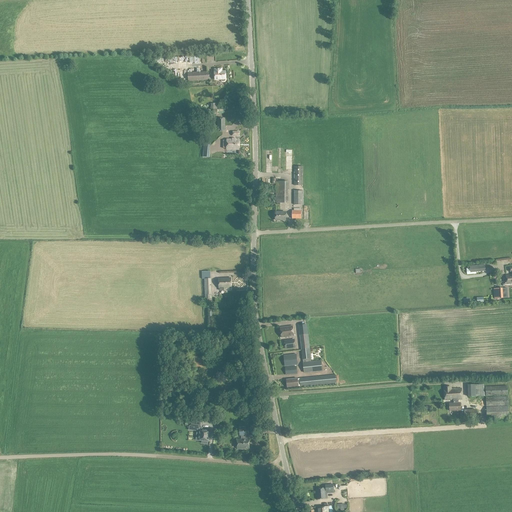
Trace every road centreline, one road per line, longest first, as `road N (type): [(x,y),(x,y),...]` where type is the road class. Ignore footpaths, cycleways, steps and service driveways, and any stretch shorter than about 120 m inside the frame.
road 1 (unclassified): [(285,464),(254,287),(247,0)]
road 2 (unclassified): [(285,464),(0,458)]
